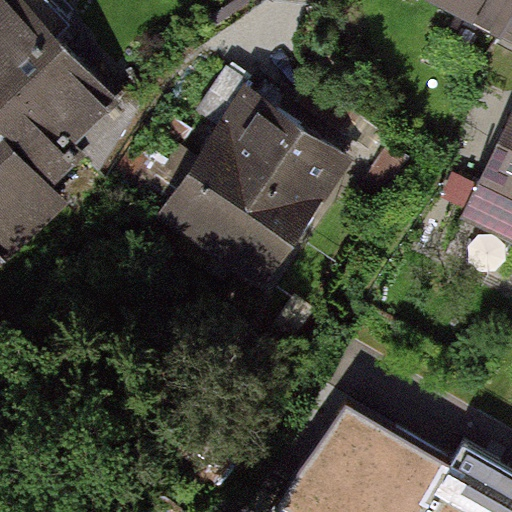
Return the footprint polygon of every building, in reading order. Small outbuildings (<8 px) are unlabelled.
[(0,0),(0,246),(60,195),(45,177),(69,156),(57,141),(109,96),(26,0),(0,0)] [(511,0),(437,0),(511,39),(511,0)] [(349,149),(226,72),(143,206),(266,282),(349,149)] [(511,96),(501,91),(448,209),(511,237),(511,96)] [(511,511),(511,468),(457,438),(432,483),(377,453),(353,496),(290,461),(260,511),(511,511)]
